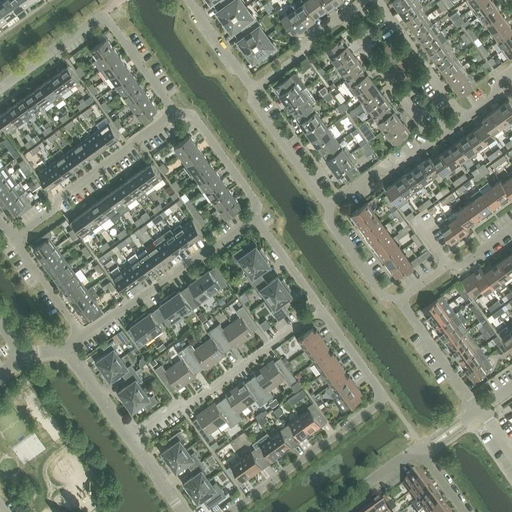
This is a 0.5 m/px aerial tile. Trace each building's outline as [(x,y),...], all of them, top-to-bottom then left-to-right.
[(9,17),(10,19),(16,14),(6,0),(2,0),(0,2),(0,9),(6,19),(9,17)] [(23,10),(21,8),(24,6),(19,0),(6,0),(16,14),(23,10)] [(218,11),(221,14),(220,15),(225,22),(246,7),(241,0),(240,0),(224,0),(222,2),(225,7),(218,11)] [(308,25),(322,14),(311,0),(307,0),(304,3),(302,0),(298,0),(292,3),(308,25)] [(311,0),(322,14),(336,4),(333,0),(311,0)] [(395,0),(393,2),(399,10),(413,0),(395,0)] [(423,6),(419,0),(413,0),(399,10),(405,19),(421,7),(423,6)] [(466,0),(472,8),(483,0),(466,0)] [(492,0),(483,0),(472,8),(478,17),(496,4),(492,0)] [(282,19),(294,35),(308,25),(292,3),(285,10),(288,14),(282,19)] [(499,9),(499,8),(496,4),(478,17),(484,25),(487,23),(501,12),(499,9)] [(230,28),(233,31),(239,26),(243,31),(258,20),(252,12),(250,13),(246,7),(225,22),(229,29),(230,28)] [(411,27),(427,16),(421,7),(405,19),(411,27)] [(504,16),(501,12),(487,23),(493,31),(508,20),(504,16)] [(430,26),(433,24),(427,16),(411,27),(417,35),(430,26)] [(239,40),(242,43),(241,44),(246,51),(267,36),(262,29),(264,28),(258,20),(243,31),(246,36),(239,40)] [(511,27),(511,25),(508,20),(493,31),(499,40),(511,29),(511,27)] [(430,26),(417,35),(423,43),(441,31),(435,22),(433,24),(430,26)] [(282,25),(276,29),(279,35),(282,35),(287,31),(283,25),(282,25)] [(511,29),(499,40),(496,42),(502,50),(511,42),(511,29)] [(429,52),(447,39),(441,31),(423,43),(429,52)] [(279,49),(273,41),(271,43),(267,36),(246,51),(250,58),(252,57),(254,60),(260,55),(264,61),(279,49)] [(91,49),(97,58),(98,59),(113,47),(106,38),(91,49)] [(343,38),(326,50),(337,64),(353,53),(343,38)] [(435,60),(451,49),(453,47),(447,39),(429,52),(435,60)] [(511,42),(502,50),(508,58),(511,55),(511,42)] [(97,58),(93,61),(100,70),(120,56),(113,47),(98,59),(97,58)] [(457,57),(451,49),(435,60),(441,68),(457,57)] [(347,78),(363,67),(353,53),(337,64),(347,78)] [(106,79),(110,76),(126,65),(120,56),(100,70),(106,79)] [(457,57),(441,68),(447,77),(463,65),(457,57)] [(492,65),(496,62),(492,57),(488,60),(492,65)] [(117,85),(132,74),(126,65),(110,76),(117,85)] [(453,85),(466,75),(469,74),(463,65),(447,77),(453,85)] [(81,84),(68,66),(59,72),(70,88),(76,84),(76,85),(79,86),(81,84)] [(353,95),(357,92),(357,93),(374,81),(363,67),(347,78),(343,81),(353,95)] [(70,88),(59,72),(50,79),(61,94),(70,88)] [(288,78),(275,87),(285,102),(301,90),(306,87),(297,73),(294,73),(291,75),(291,76),(288,78)] [(132,74),(117,85),(123,94),(139,82),(132,74)] [(453,85),(459,93),(472,84),(466,75),(453,85)] [(50,79),(48,80),(41,85),(53,101),(56,104),(64,98),(61,94),(50,79)] [(364,101),(380,89),(374,81),(357,93),(364,101)] [(129,102),(145,91),(139,82),(123,94),(129,102)] [(33,91),(44,107),(53,101),(41,85),(33,91)] [(306,87),(301,90),(285,102),(295,116),(312,104),(311,104),(316,100),(306,87)] [(374,115),(390,104),(380,89),(364,101),(374,115)] [(44,107),(33,91),(24,98),(35,113),(44,107)] [(136,111),(151,100),(145,91),(129,102),(136,111)] [(328,101),(332,97),(329,93),(324,96),(328,101)] [(35,113),(24,98),(15,104),(27,119),(35,113)] [(142,120),(158,109),(151,100),(136,111),(142,120)] [(511,120),(511,119),(511,103),(509,100),(500,106),(511,120)] [(345,110),(349,108),(345,102),(341,104),(345,110)] [(27,119),(15,104),(7,110),(18,126),(27,119)] [(322,118),(312,104),(295,116),(305,130),(322,118)] [(337,107),(341,113),(345,110),(341,104),(337,107)] [(349,113),(353,118),(364,110),(360,104),(349,112),(349,113)] [(384,130),(400,118),(390,104),(374,115),(384,130)] [(500,106),(492,112),(502,127),(511,120),(500,106)] [(0,114),(0,120),(8,133),(18,126),(7,110),(0,114)] [(493,133),(502,127),(492,112),(482,119),(485,122),(493,133)] [(328,127),(322,118),(305,130),(312,139),(328,127)] [(394,144),(411,132),(400,118),(384,130),(394,144)] [(119,137),(109,122),(100,129),(110,143),(119,137)] [(485,122),(477,128),(487,143),(496,136),(493,133),(485,122)] [(338,141),(328,127),(312,139),(322,153),(338,141)] [(487,143),(477,128),(468,135),(478,149),(487,143)] [(110,143),(100,129),(91,135),(101,150),(110,143)] [(371,130),(365,135),(369,140),(375,136),(371,130)] [(101,150),(91,135),(82,141),(93,156),(101,150)] [(190,135),(174,146),(181,156),(197,144),(190,135)] [(478,149),(468,135),(459,141),(469,155),(478,149)] [(93,156),(82,141),(73,148),(84,162),(93,156)] [(338,141),(322,153),(332,167),(351,153),(346,145),(343,147),(338,141)] [(469,155),(459,141),(450,147),(461,162),(469,155)] [(9,149),(13,146),(10,142),(6,145),(3,147),(5,151),(8,148),(9,149)] [(366,142),(361,146),(367,156),(373,151),(366,142)] [(181,156),(187,164),(203,153),(197,144),(181,156)] [(38,154),(37,152),(33,147),(30,150),(33,155),(34,157),(38,154)] [(441,154),(452,168),(461,162),(450,147),(441,154)] [(84,162),(73,148),(65,154),(75,169),(84,162)] [(502,152),(500,148),(494,152),(497,156),(502,152)] [(15,158),(20,155),(16,150),(12,153),(15,158)] [(488,156),(491,161),(497,156),(494,152),(488,156)] [(194,173),(209,162),(203,153),(187,164),(184,167),(190,175),(194,173)] [(354,163),(357,161),(351,153),(332,167),(342,181),(344,180),(350,176),(355,172),(359,170),(354,163)] [(75,169),(65,154),(56,160),(67,175),(75,169)] [(440,171),(443,174),(452,168),(441,154),(433,160),(441,171),(440,171)] [(498,159),(501,163),(507,159),(504,155),(498,159)] [(433,160),(430,157),(422,163),(432,177),(440,171),(443,175),(443,174),(440,171),(441,171),(433,160)] [(498,159),(492,163),(495,167),(501,163),(498,159)] [(58,181),(67,175),(56,160),(47,167),(58,181)] [(197,184),(216,171),(209,162),(194,173),(200,182),(197,184)] [(166,182),(152,163),(142,169),(154,185),(157,189),(166,182)] [(432,177),(422,163),(413,169),(423,184),(432,177)] [(490,171),(486,166),(480,170),(484,176),(490,171)] [(38,173),(49,188),(58,181),(47,167),(38,173)] [(154,185),(142,169),(134,176),(145,191),(154,185)] [(423,184),(413,169),(404,176),(414,190),(423,184)] [(478,180),(484,176),(480,170),(474,174),(478,180)] [(197,184),(203,193),(222,179),(216,171),(197,184)] [(467,177),(464,173),(459,177),(462,182),(467,177)] [(7,178),(0,182),(0,195),(13,186),(18,183),(11,174),(7,178)] [(148,195),(145,191),(134,176),(125,182),(139,202),(148,195)] [(414,190),(404,176),(395,182),(407,198),(416,192),(414,190)] [(453,182),(456,186),(462,182),(459,177),(453,182)] [(511,196),(511,177),(503,183),(511,194),(510,195),(511,196)] [(203,193),(209,202),(213,199),(228,188),(222,179),(203,193)] [(472,184),(469,180),(463,184),(466,188),(472,184)] [(503,183),(500,180),(492,186),(502,200),(510,195),(511,197),(511,196),(510,195),(511,194),(503,183)] [(33,191),(37,188),(41,185),(39,181),(34,184),(30,187),(33,191)] [(139,202),(125,182),(116,188),(130,208),(139,202)] [(408,200),(407,198),(395,182),(386,189),(397,203),(399,207),(408,200)] [(479,188),(483,193),(493,207),(502,200),(492,186),(491,186),(488,182),(479,188)] [(457,188),(460,193),(466,188),(463,184),(457,188)] [(23,192),(19,195),(13,186),(0,195),(0,201),(4,206),(23,192)] [(450,190),(447,186),(441,190),(444,194),(450,190)] [(130,208),(116,188),(107,195),(122,214),(130,208)] [(235,197),(228,188),(213,199),(219,208),(235,197)] [(435,194),(438,199),(444,194),(441,190),(435,194)] [(33,205),(30,201),(23,192),(4,206),(10,216),(15,212),(18,216),(33,205)] [(455,197),(452,193),(446,197),(449,201),(455,197)] [(493,207),(483,193),(474,199),(484,213),(493,207)] [(122,214),(107,195),(99,201),(113,220),(122,214)] [(219,208),(226,217),(241,206),(235,197),(219,208)] [(440,201),(443,205),(449,201),(446,197),(440,201)] [(432,203),(429,199),(424,203),(427,207),(432,203)] [(484,213),(474,199),(465,205),(476,219),(484,213)] [(113,220),(99,201),(90,207),(101,223),(110,217),(113,221),(113,220)] [(198,210),(191,202),(187,205),(193,213),(198,210)] [(396,276),(397,275),(399,277),(414,266),(411,261),(368,202),(352,214),(396,276)] [(418,207),(421,211),(427,207),(424,203),(418,207)] [(428,209),(431,214),(437,209),(434,205),(428,209)] [(467,226),(476,219),(465,205),(456,212),(458,215),(459,215),(467,226)] [(101,223),(90,207),(81,214),(93,229),(101,223)] [(200,222),(204,219),(198,210),(193,213),(200,222)] [(391,210),(386,214),(391,220),(396,217),(391,210)] [(412,211),(406,216),(409,220),(415,216),(412,211)] [(94,232),(92,229),(93,229),(81,214),(72,220),(83,236),(89,232),(91,234),(94,232)] [(459,215),(458,215),(450,221),(460,235),(469,229),(467,226),(459,215)] [(194,240),(203,234),(192,219),(183,226),(194,240)] [(441,228),(451,242),(460,235),(450,221),(441,228)] [(175,231),(174,232),(185,247),(194,240),(183,226),(182,226),(181,224),(174,229),(175,231)] [(39,244),(34,248),(41,257),(56,246),(50,238),(52,236),(52,234),(52,232),(50,230),(36,240),(39,244)] [(176,253),(185,247),(174,232),(166,238),(176,253)] [(162,234),(154,240),(167,259),(176,253),(166,238),(162,234)] [(157,245),(148,251),(159,266),(167,259),(154,240),(157,245)] [(238,264),(242,262),(246,268),(265,254),(261,248),(259,250),(256,245),(246,253),(242,248),(231,255),(238,264)] [(47,266),(62,255),(56,246),(41,257),(47,266)] [(139,257),(150,272),(159,266),(148,251),(139,257)] [(250,274),(247,276),(254,286),(264,278),(260,273),(270,265),(267,260),(269,259),(265,254),(246,268),(250,274)] [(511,274),(511,273),(511,258),(509,254),(501,260),(511,274)] [(53,275),(69,264),(62,255),(47,266),(53,275)] [(131,264),(141,278),(150,272),(139,257),(131,264)] [(501,260),(493,266),(503,280),(511,274),(501,260)] [(59,284),(75,272),(69,264),(53,275),(59,284)] [(141,278),(131,264),(122,270),(133,285),(141,278)] [(493,266),(485,272),(485,273),(494,286),(498,292),(507,285),(503,280),(493,266)] [(209,269),(205,272),(203,270),(198,274),(211,292),(220,286),(222,288),(227,284),(215,267),(210,271),(209,269)] [(485,272),(481,267),(471,274),(485,292),(494,286),(485,273),(485,272)] [(113,277),(123,291),(133,285),(122,270),(113,277)] [(66,292),(81,281),(75,272),(59,284),(66,292)] [(198,305),(203,301),(202,299),(211,292),(198,274),(192,278),(194,280),(190,283),(190,285),(186,288),(198,305)] [(462,281),(476,299),(485,292),(471,274),(462,281)] [(258,291),(261,289),(268,298),(287,284),(283,279),(281,280),(278,276),(268,284),(264,278),(254,286),(258,291)] [(88,290),(87,289),(81,281),(66,292),(72,301),(88,290)] [(109,288),(113,285),(111,281),(102,287),(105,290),(109,287),(109,288)] [(272,304),(269,307),(275,316),(286,309),(282,303),(292,295),(289,291),(291,289),(287,284),(268,298),(272,304)] [(88,290),(72,301),(78,310),(94,299),(94,298),(99,295),(92,286),(87,289),(88,290)] [(176,293),(174,292),(169,295),(182,314),(191,307),(193,309),(198,305),(186,288),(181,292),(180,290),(176,293)] [(174,322),(173,320),(182,314),(169,295),(163,299),(165,301),(160,304),(161,306),(156,309),(164,319),(169,326),(174,322)] [(426,317),(428,315),(430,318),(449,304),(442,295),(421,310),(426,317)] [(104,313),(101,308),(94,299),(78,310),(85,319),(90,315),(93,320),(104,313)] [(240,316),(232,322),(245,340),(255,334),(253,331),(259,327),(243,305),(239,300),(237,302),(237,303),(240,307),(236,310),(240,316)] [(455,312),(452,308),(449,304),(430,318),(431,320),(429,321),(434,328),(451,316),(450,316),(455,312)] [(146,315),(145,313),(140,317),(153,335),(162,328),(159,323),(164,319),(156,309),(152,313),(151,312),(146,315)] [(278,320),(289,313),(286,309),(275,316),(278,320)] [(456,313),(451,316),(434,328),(439,334),(441,333),(442,335),(462,321),(456,313)] [(132,327),(127,330),(140,347),(145,343),(143,341),(153,335),(140,317),(134,321),(136,323),(131,326),(132,327)] [(447,345),(468,330),(462,321),(442,335),(444,337),(442,339),(447,345)] [(223,328),(220,323),(214,327),(229,349),(234,345),(236,347),(245,340),(232,322),(223,328)] [(498,332),(511,350),(511,331),(511,330),(508,325),(498,332)] [(208,332),(212,337),(203,343),(216,361),(225,355),(224,352),(229,349),(214,327),(208,332)] [(312,328),(297,339),(306,351),(323,338),(317,329),(314,331),(312,328)] [(451,352),(453,350),(455,353),(475,339),(468,330),(447,345),(451,352)] [(306,351),(314,362),(329,351),(327,349),(329,347),(323,338),(306,351)] [(481,348),(477,342),(475,339),(455,353),(457,355),(455,356),(459,363),(481,348)] [(100,365),(98,367),(102,372),(121,358),(115,349),(118,346),(114,340),(103,348),(107,353),(97,361),(100,365)] [(205,366),(207,368),(216,361),(203,343),(195,349),(191,343),(184,348),(200,370),(205,366)] [(504,354),(508,351),(503,345),(500,348),(504,354)] [(196,376),(195,374),(200,370),(184,348),(177,352),(182,358),(174,364),(187,382),(196,376)] [(464,369),(466,368),(468,370),(487,356),(481,348),(459,363),(464,369)] [(322,374),(340,361),(333,352),(331,354),(329,351),(314,362),(322,373),(322,374)] [(290,361),(285,356),(281,359),(285,364),(290,361)] [(493,365),(487,356),(468,370),(469,372),(467,374),(472,381),(493,365)] [(280,357),(275,361),(273,359),(264,366),(277,384),(285,379),(289,385),(296,379),(280,357)] [(131,365),(128,367),(121,358),(102,372),(106,377),(108,376),(111,380),(121,373),(126,378),(136,371),(135,370),(131,365)] [(294,367),(290,361),(285,364),(290,370),(294,367)] [(325,378),(330,385),(345,374),(343,371),(346,369),(340,361),(322,374),(322,373),(320,375),(323,380),(325,378)] [(171,391),(176,387),(178,389),(187,382),(174,364),(166,370),(162,364),(155,369),(171,391)] [(255,373),(256,375),(251,379),(267,401),(273,396),(269,390),(277,384),(264,366),(255,373)] [(120,397),(124,402),(124,403),(143,388),(139,382),(142,380),(138,374),(143,370),(141,367),(135,370),(136,371),(126,378),(129,384),(119,391),(122,396),(120,397)] [(338,396),(356,384),(350,375),(347,377),(345,374),(330,385),(338,396)] [(246,383),(244,380),(235,387),(248,405),(256,400),(260,406),(267,401),(251,379),(246,383)] [(298,380),(290,385),(295,392),(302,386),(298,380)] [(362,392),(356,384),(338,396),(334,399),(342,411),(362,397),(360,394),(362,392)] [(225,394),(227,396),(222,400),(238,422),(244,417),(240,411),(248,405),(235,387),(225,394)] [(153,395),(150,398),(143,388),(124,403),(128,408),(130,406),(133,411),(143,403),(147,408),(158,401),(153,395)] [(302,398),(298,392),(291,397),(296,403),(302,398)] [(272,408),(279,403),(276,398),(269,403),(272,408)] [(216,404),(215,401),(206,408),(219,426),(227,421),(231,427),(238,422),(222,400),(216,404)] [(287,408),(292,405),(288,400),(283,403),(287,408)] [(313,403),(308,406),(310,408),(300,416),(311,431),(320,424),(322,426),(327,422),(313,403)] [(321,408),(325,414),(330,410),(326,405),(323,407),(321,408)] [(277,416),(283,412),(279,407),(274,410),(277,416)] [(214,438),(210,433),(219,426),(206,408),(196,415),(198,417),(192,421),(208,442),(214,438)] [(255,416),(258,420),(264,415),(261,412),(255,416)] [(259,420),(262,425),(268,421),(264,416),(259,420)] [(311,431),(300,416),(285,426),(297,443),(302,440),(301,438),(311,431)] [(292,447),(297,443),(285,426),(271,437),(281,452),(291,445),(292,447)] [(166,456),(164,458),(168,463),(187,449),(183,443),(186,440),(179,431),(169,438),(173,444),(162,452),(166,456)] [(268,433),(258,440),(261,444),(256,447),(268,464),(273,461),(272,459),(281,452),(271,437),(268,433)] [(210,446),(213,450),(219,445),(216,441),(210,446)] [(263,468),(268,464),(256,447),(241,458),(252,473),(262,466),(263,468)] [(195,452),(191,455),(187,449),(168,463),(171,468),(173,467),(176,471),(187,463),(191,469),(201,462),(195,452)] [(239,486),(244,482),(243,480),(252,473),(241,458),(226,469),(239,486)] [(202,470),(206,468),(201,462),(191,469),(195,474),(184,482),(188,487),(186,488),(190,493),(209,479),(202,470)] [(228,477),(223,471),(218,474),(223,481),(228,477)] [(420,473),(404,485),(410,494),(427,482),(420,473)] [(216,482),(213,485),(209,479),(190,493),(193,499),(195,497),(198,502),(202,499),(209,508),(226,496),(216,482)] [(417,503),(433,491),(427,482),(410,494),(417,503)] [(423,511),(439,500),(433,491),(417,503),(412,506),(416,511),(421,511),(423,511)] [(423,511),(440,511),(446,508),(439,500),(423,511)] [(386,511),(379,502),(370,509),(372,511),(386,511)]
